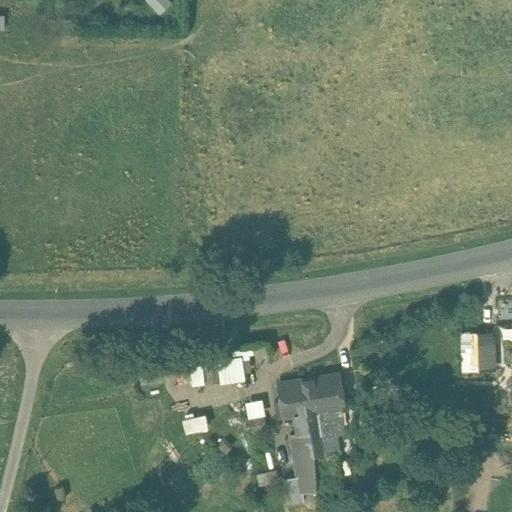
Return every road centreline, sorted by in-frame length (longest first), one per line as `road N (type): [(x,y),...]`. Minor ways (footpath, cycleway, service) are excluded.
road 1 (unclassified): [(511,255),(250,308),(0,317)]
road 2 (track): [(54,321),(6,511)]
